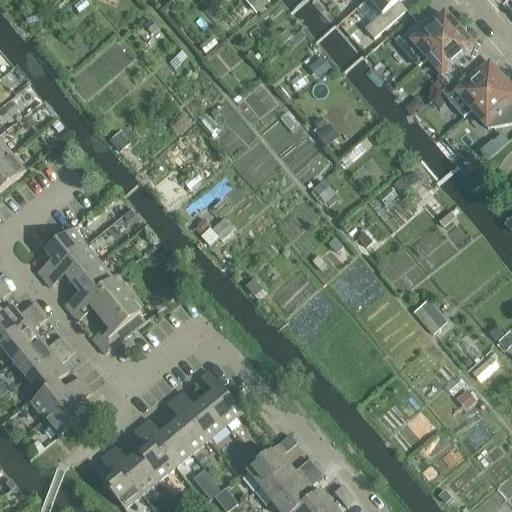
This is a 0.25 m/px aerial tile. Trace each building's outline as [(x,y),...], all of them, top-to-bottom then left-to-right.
[(368,0),(382,16),(365,31),(374,41),(407,12),(399,3),(402,0),(368,0)] [(428,61),(427,61),(465,28),(452,23),(445,16),(438,22),(430,13),(396,43),(418,69),(428,61)] [(439,82),(446,90),(471,68),(463,59),(474,49),(468,42),(465,28),(427,61),(428,61),(443,79),(439,82)] [(465,120),(473,113),(472,112),(510,79),(496,75),(490,68),(494,64),(486,55),(471,68),(446,90),(442,93),(465,120)] [(472,112),(473,113),(487,129),(487,130),(488,131),(511,126),(511,91),(510,79),(472,112)] [(503,136),(493,144),(500,152),(510,144),(509,144),(503,136)] [(0,166),(12,157),(0,141),(0,166)] [(12,157),(0,166),(0,194),(26,174),(12,157)] [(38,275),(45,282),(87,248),(73,231),(45,253),(53,263),(38,275)] [(66,278),(73,287),(100,265),(87,248),(45,282),(51,290),(66,278)] [(65,308),(72,316),(114,282),(100,265),(73,287),(80,296),(65,308)] [(93,312),(100,321),(128,298),(114,282),(72,316),(78,324),(93,312)] [(0,318),(3,315),(0,311),(0,303),(11,295),(5,287),(0,290),(0,318)] [(128,298),(100,321),(107,330),(93,342),(105,357),(146,325),(140,317),(142,316),(128,298)] [(0,346),(42,313),(35,305),(21,317),(13,307),(3,315),(0,318),(0,346)] [(0,346),(0,347),(13,364),(41,341),(33,332),(48,321),(42,313),(0,346)] [(13,364),(27,381),(69,346),(63,338),(48,350),(41,341),(13,364)] [(27,381),(40,397),(58,382),(58,383),(68,375),(61,366),(75,354),(69,346),(27,381)] [(212,394),(203,401),(226,429),(243,415),(208,373),(200,380),(212,394)] [(30,405),(44,422),(86,388),(80,380),(65,392),(58,383),(58,382),(40,397),(30,405)] [(86,388),(44,422),(58,439),(86,417),(78,407),(93,395),(86,388)] [(182,394),(175,401),(209,443),(226,429),(203,401),(194,409),(182,394)] [(179,422),(170,429),(192,457),(209,443),(175,401),(167,407),(179,422)] [(149,422),(141,428),(175,470),(192,457),(170,429),(161,436),(149,422)] [(145,449),(136,456),(159,484),(175,470),(141,428),(133,434),(145,449)] [(282,445),(288,453),(297,446),(290,438),(282,445)] [(282,445),(247,473),(260,489),(289,466),(282,458),(288,453),(282,445)] [(115,449),(107,456),(142,498),(159,484),(136,456),(127,464),(115,449)] [(142,498),(107,456),(100,462),(112,476),(102,484),(125,511),(142,498)] [(260,489),(273,506),(317,470),(310,462),(296,474),(289,466),(260,489)] [(278,511),(296,511),(314,497),(308,490),(323,478),(317,470),(273,506),(278,511)] [(335,495),(341,503),(349,496),(343,488),(335,495)] [(296,511),(327,511),(334,507),(322,491),(314,497),(296,511)] [(349,496),(341,503),(347,510),(356,504),(349,496)]
